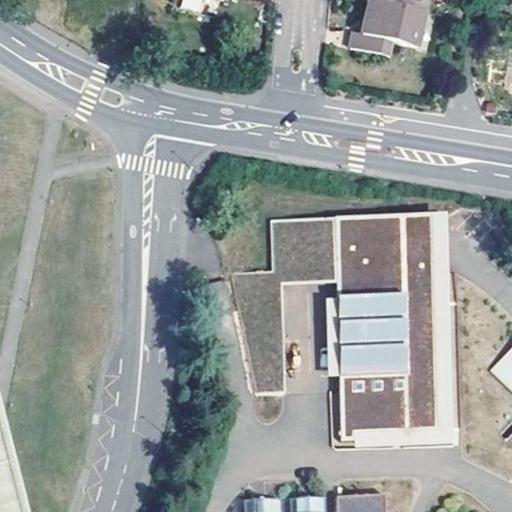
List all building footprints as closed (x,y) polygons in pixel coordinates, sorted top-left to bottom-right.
[(367,3),(403,12),(420,16),(424,0),(356,0),(356,1),(367,3)] [(365,39),(359,37),(350,36),(347,52),(384,60),(389,45),(412,50),(420,16),(403,12),(367,3),(364,18),(370,20),(369,26),(365,39)] [(370,20),(364,18),(359,37),(365,39),(369,26),(370,20)] [(436,427),(429,215),(336,218),(272,220),(273,272),(232,275),(253,395),(285,395),(282,284),(338,282),(338,295),(339,319),(339,345),(339,376),(341,430),(436,427)] [(511,391),(511,345),(489,369),(511,391)] [(0,511),(20,511),(8,465),(0,433),(0,511)] [(337,501),(336,511),(385,511),(385,499),(337,501)] [(320,511),(321,507),(290,508),(290,511),(278,511),(278,502),(238,504),(238,511),(320,511)]
